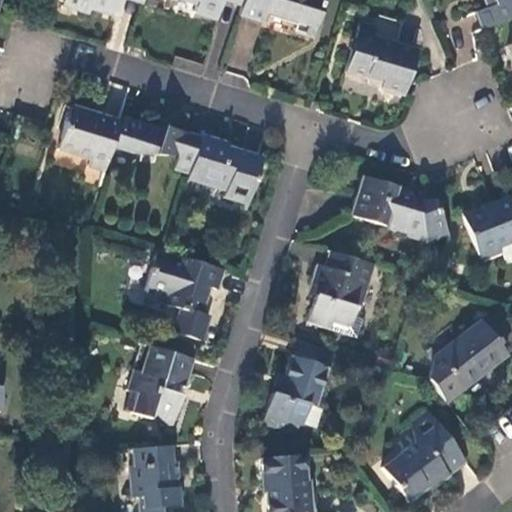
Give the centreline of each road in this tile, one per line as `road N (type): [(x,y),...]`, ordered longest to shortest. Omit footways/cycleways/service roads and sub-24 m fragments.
road 1 (residential): [(223,511),(216,449),(310,127)]
road 2 (residential): [(310,127),(42,48),(28,89)]
road 3 (residential): [(310,127),(426,161),(495,130)]
